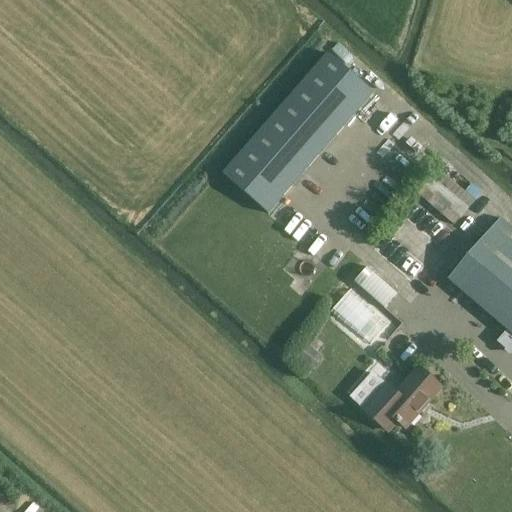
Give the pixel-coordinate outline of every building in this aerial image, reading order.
[(329,55),(223,175),(268,214),(373,94),(329,55)] [(476,186),(469,193),(442,168),(419,192),(458,226),(486,195),(476,186)] [(511,228),(500,218),(447,280),(464,294),(508,331),(497,343),(510,354),(511,353),(511,228)] [(390,310),(404,296),(375,267),(360,281),(390,310)] [(364,409),(389,432),(398,421),(406,428),(441,390),(419,370),(397,394),(386,384),(364,409)]
